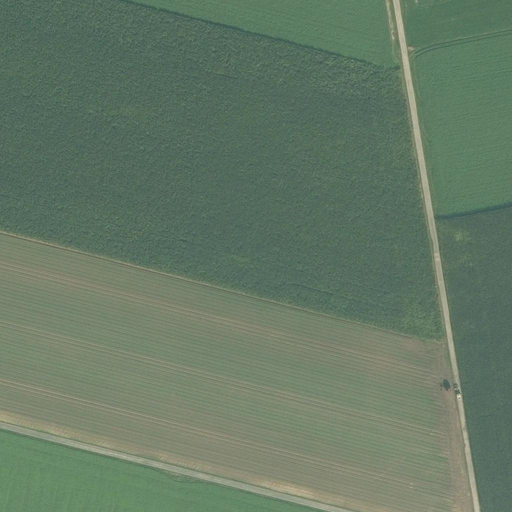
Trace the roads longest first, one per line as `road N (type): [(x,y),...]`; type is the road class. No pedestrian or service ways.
road 1 (unclassified): [(395,0),(478,511)]
road 2 (unclassified): [(344,511),(0,421)]
